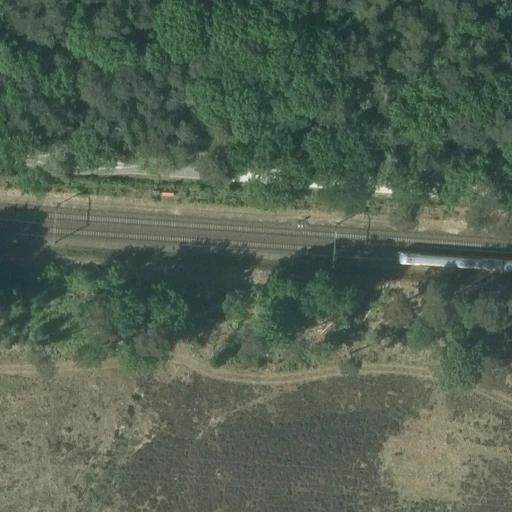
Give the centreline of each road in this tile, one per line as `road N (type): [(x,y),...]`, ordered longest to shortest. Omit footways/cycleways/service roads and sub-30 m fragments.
road 1 (track): [(511,404),(452,375),(214,369),(184,358),(0,369)]
road 2 (unclassified): [(73,160),(511,195)]
